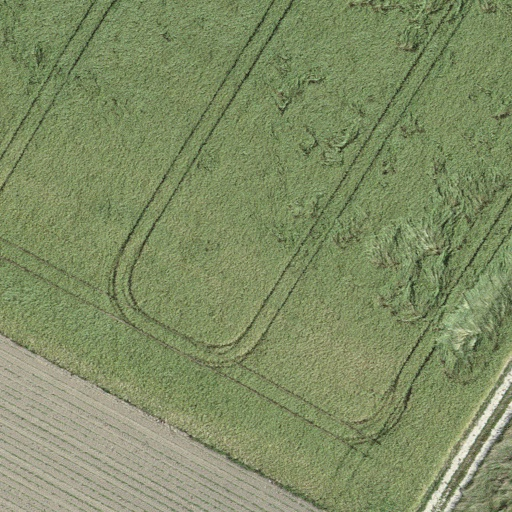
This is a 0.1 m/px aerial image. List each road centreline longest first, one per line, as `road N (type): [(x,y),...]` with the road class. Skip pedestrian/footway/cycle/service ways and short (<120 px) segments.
road 1 (track): [(241,511),(0,373)]
road 2 (track): [(511,386),(433,511)]
